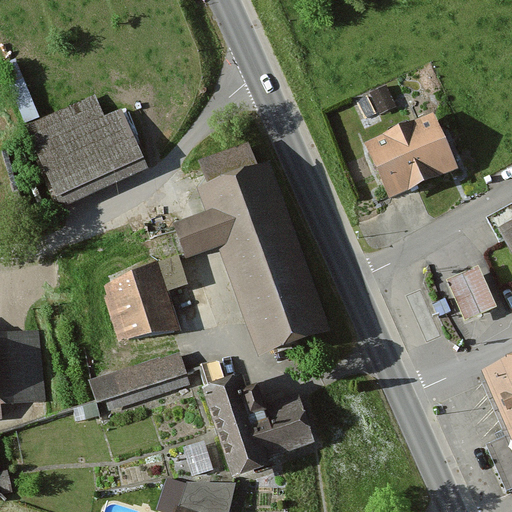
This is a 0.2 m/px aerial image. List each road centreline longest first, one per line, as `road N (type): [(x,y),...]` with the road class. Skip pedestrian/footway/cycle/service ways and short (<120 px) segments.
road 1 (secondary): [(225,0),(353,287)]
road 2 (residential): [(353,287),(511,201)]
road 3 (secondary): [(353,287),(404,399)]
road 4 (secondary): [(404,399),(451,511)]
road 5 (residential): [(511,345),(404,399)]
